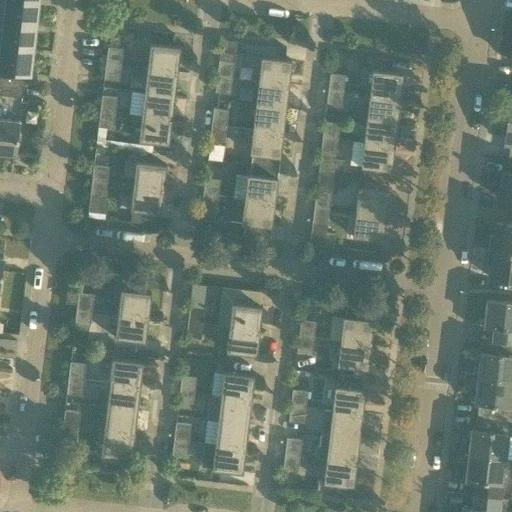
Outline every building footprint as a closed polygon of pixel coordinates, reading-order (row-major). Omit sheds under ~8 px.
[(35,24),(37,0),(5,0),(3,20),(35,24)] [(32,48),(35,24),(3,20),(0,45),(32,48)] [(241,42),(221,40),(216,76),(232,78),(234,62),(238,62),(241,42)] [(146,68),(177,71),(180,47),(149,43),(146,68)] [(0,70),(29,74),(32,48),(0,45),(0,46),(0,70)] [(120,64),(122,49),(107,47),(105,63),(120,64)] [(258,81),(288,84),(291,60),(261,56),(258,81)] [(120,64),(105,63),(103,79),(119,80),(120,64)] [(146,68),(143,91),(174,95),(177,71),(146,68)] [(372,69),(369,94),(399,98),(402,73),(372,69)] [(342,91),(344,75),(329,73),(328,89),(342,91)] [(232,78),(216,76),(215,92),(230,93),(232,78)] [(0,94),(22,98),(24,81),(0,78),(0,94)] [(258,81),(255,105),(285,108),(288,84),(258,81)] [(326,105),(341,107),(342,91),(328,89),(326,105)] [(141,115),(171,119),(174,95),(143,91),(141,115)] [(366,118),(396,122),(399,98),(369,94),(366,118)] [(100,110),(115,112),(116,97),(101,95),(100,110)] [(252,129),(282,132),(285,108),(255,105),(252,129)] [(213,108),(211,124),(226,126),(228,110),(213,108)] [(100,110),(98,127),(113,129),(115,112),(100,110)] [(141,115),(138,140),(168,144),(171,119),(141,115)] [(0,153),(15,155),(19,121),(0,118),(0,153)] [(396,122),(366,118),(363,142),(394,146),(396,122)] [(322,137),(337,139),(339,123),(324,121),(322,137)] [(224,142),(226,126),(211,124),(209,140),(224,142)] [(252,129),(249,153),(280,157),(282,132),(252,129)] [(318,172),(338,174),(342,174),(343,160),(335,159),(337,139),(322,137),(318,172)] [(363,142),(352,141),(349,164),(360,166),(360,167),(391,170),(394,146),(363,142)] [(208,143),(207,158),(222,159),(223,144),(208,143)] [(511,158),(508,158),(506,173),(501,173),(498,198),(511,199),(511,158)] [(163,189),(166,164),(135,161),(132,185),(163,189)] [(91,180),(106,182),(108,166),(93,164),(91,180)] [(329,209),(331,193),(335,193),(338,174),(318,172),(313,207),(329,209)] [(246,174),(243,198),(274,202),(277,177),(246,174)] [(204,178),(202,193),(217,195),(219,179),(204,178)] [(104,197),(105,193),(106,182),(91,180),(89,196),(104,197)] [(132,185),(132,190),(129,210),(160,213),(163,189),(132,185)] [(355,212),(385,215),(388,191),(358,187),(355,212)] [(215,211),(217,195),(202,193),(201,209),(215,211)] [(89,196),(88,211),(106,213),(107,198),(104,197),(89,196)] [(243,198),(243,199),(240,223),(271,226),(274,202),(243,198)] [(313,207),(309,243),(333,246),(335,233),(326,232),(329,209),(313,207)] [(355,212),(354,216),(352,236),(382,240),(385,215),(355,212)] [(492,249),(511,251),(511,223),(495,221),(492,249)] [(511,251),(492,249),(489,277),(511,279),(511,251)] [(187,322),(202,323),(204,307),(200,307),(202,285),(192,284),(187,322)] [(120,288),(117,313),(148,317),(150,292),(120,288)] [(78,292),(67,291),(65,302),(77,304),(78,292)] [(76,308),(91,310),(93,294),(78,292),(77,304),(76,308)] [(487,325),(485,339),(511,342),(511,302),(486,299),(483,325),(487,325)] [(228,327),(259,330),(262,306),(231,302),(228,327)] [(76,308),(74,324),(73,324),(71,342),(88,344),(91,326),(88,326),(90,314),(91,310),(76,308)] [(145,341),(148,317),(117,313),(114,337),(145,341)] [(328,339),(339,340),(370,344),(373,319),(331,314),(328,339)] [(313,337),(315,321),(300,319),(298,335),(313,337)] [(187,322),(185,337),(200,339),(202,327),(202,323),(187,322)] [(228,327),(225,351),(256,355),(259,330),(228,327)] [(313,337),(298,335),(296,351),(311,353),(313,337)] [(477,377),(511,381),(511,342),(485,339),(484,352),(480,352),(477,377)] [(367,368),(370,344),(339,340),(336,365),(367,368)] [(109,382),(139,386),(142,361),(112,358),(109,382)] [(83,379),(85,363),(70,361),(68,378),(83,379)] [(223,372),(220,396),(250,400),(253,375),(223,372)] [(179,391),(194,393),(195,377),(181,375),(179,391)] [(511,381),(477,377),(474,402),(478,402),(476,416),(511,420),(511,381)] [(68,378),(66,394),(81,396),(83,379),(68,378)] [(109,382),(106,406),(136,410),(139,386),(109,382)] [(331,410),(362,414),(364,389),(334,385),(331,410)] [(305,407),(307,391),(292,389),(290,405),(305,407)] [(192,409),(194,393),(179,391),(177,407),(192,409)] [(220,396),(210,395),(207,419),(217,420),(248,424),(250,400),(220,396)] [(290,405),(288,421),(303,423),(305,407),(290,405)] [(136,410),(106,406),(103,430),(134,434),(136,410)] [(328,434),(359,438),(362,414),(331,410),(323,409),(320,432),(328,433),(328,434)] [(77,427),(78,423),(79,412),(64,410),(62,425),(77,427)] [(468,454),(504,458),(507,435),(511,435),(511,420),(476,416),(475,429),(470,429),(468,454)] [(214,444),(245,448),(248,424),(217,420),(214,444)] [(175,422),(173,438),(188,440),(189,436),(190,424),(175,422)] [(62,425),(60,441),(75,443),(77,427),(62,425)] [(103,430),(103,435),(100,455),(131,459),(134,434),(103,430)] [(328,433),(320,432),(319,446),(315,445),(314,457),(325,458),(356,461),(359,438),(328,434),(328,433)] [(299,455),(300,451),(301,439),(286,437),(284,453),(299,455)] [(186,456),(188,440),(173,438),(171,454),(186,456)] [(214,444),(214,449),(211,469),(242,472),(245,448),(214,444)] [(284,453),(282,469),(297,471),(299,455),(284,453)] [(464,455),(462,467),(466,468),(465,479),(469,479),(467,493),(506,498),(508,483),(501,482),(504,458),(468,454),(467,455),(464,455)] [(325,458),(322,482),(353,486),(356,461),(325,458)] [(497,511),(498,511),(502,511),(504,511),(506,498),(467,493),(465,507),(461,506),(460,511),(497,511)]
